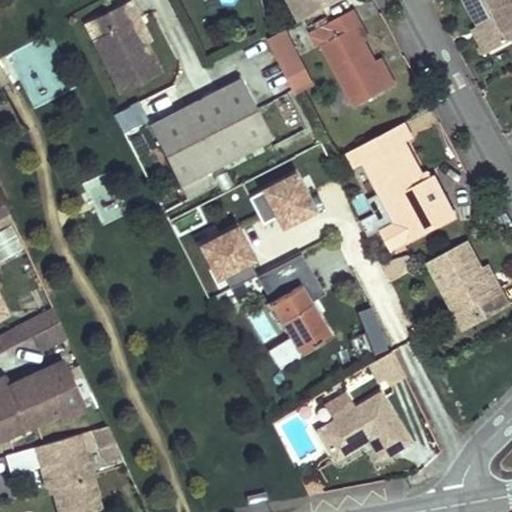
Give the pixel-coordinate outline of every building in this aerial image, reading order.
[(90,9),(85,0),(68,0),(67,1),(75,17),(90,9)] [(127,20),(116,0),(85,0),(90,9),(75,17),(101,69),(141,49),(127,20)] [(131,18),(122,0),(116,0),(127,20),(131,18)] [(320,22),(303,31),(326,72),(337,93),(375,72),(355,36),(347,21),(350,20),(339,0),(327,0),(312,8),(320,22)] [(511,22),(511,19),(501,0),(458,0),(466,14),(480,40),(511,22)] [(320,22),(312,8),(296,17),(303,31),(320,22)] [(471,44),(480,40),(466,14),(458,18),(471,44)] [(287,29),(266,39),(293,96),(314,86),(287,29)] [(355,36),(375,72),(384,67),(364,31),(355,36)] [(26,108),(73,89),(51,33),(4,52),(26,108)] [(166,178),(203,160),(197,147),(258,117),(225,52),(128,100),(166,178)] [(511,60),(509,62),(502,66),(511,84),(511,60)] [(389,113),(338,140),(345,154),(354,149),(387,212),(396,229),(442,205),(418,159),(414,161),(418,168),(411,172),(389,131),(397,127),(389,113)] [(246,196),(259,225),(270,220),(277,233),(315,215),(294,173),(246,196)] [(379,237),(396,229),(387,212),(371,221),(379,237)] [(0,230),(0,261),(23,249),(10,226),(0,230)] [(237,226),(193,242),(209,284),(253,268),(237,226)] [(467,260),(453,234),(441,240),(414,254),(441,304),(458,295),(466,311),(495,295),(486,278),(479,281),(467,260)] [(379,271),(404,259),(399,250),(386,257),(383,250),(371,256),(379,271)] [(467,260),(479,281),(486,278),(474,256),(467,260)] [(303,316),(278,271),(252,286),(277,331),(303,316)] [(34,288),(10,301),(17,314),(41,301),(34,288)] [(441,304),(450,320),(466,311),(458,295),(441,304)] [(17,314),(10,301),(0,306),(0,314),(4,321),(15,315),(17,314)] [(48,317),(41,301),(17,314),(15,315),(23,330),(48,317)] [(369,361),(373,370),(386,363),(372,334),(359,342),(369,361)] [(358,366),(369,361),(359,342),(348,347),(358,366)] [(0,409),(38,391),(43,401),(61,393),(40,348),(21,357),(18,352),(0,360),(0,409)] [(364,383),(300,412),(315,446),(338,436),(334,428),(346,423),(349,431),(357,448),(387,435),(364,383)] [(80,428),(98,423),(90,406),(73,411),(80,428)] [(88,488),(56,416),(0,432),(0,452),(16,445),(27,468),(33,465),(51,505),(88,488)] [(334,428),(338,436),(349,431),(346,423),(334,428)]
